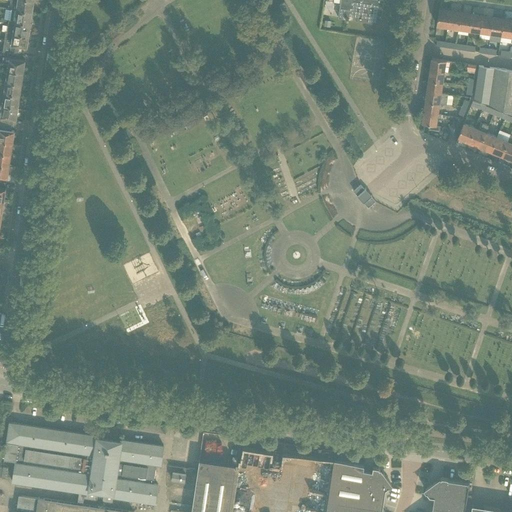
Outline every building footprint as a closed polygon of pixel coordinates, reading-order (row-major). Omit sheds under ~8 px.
[(12,0),(12,3),(14,4),(15,4),(17,4),(17,6),(16,9),(32,12),(34,0),(31,0),(12,0)] [(341,0),(340,4),(340,5),(342,5),(342,8),(340,8),(338,18),(347,19),(346,20),(349,20),(349,19),(381,24),(384,0),(341,0)] [(11,11),(10,20),(10,21),(14,21),(16,21),(30,23),(32,12),(16,9),(11,9),(11,11)] [(444,26),(448,27),(450,11),(439,9),(437,25),(444,26)] [(448,27),(458,28),(461,12),(450,11),(448,27)] [(458,28),(469,30),(471,14),(461,12),(458,28)] [(471,14),(469,30),(477,31),(479,32),(480,32),(482,15),(471,14)] [(482,15),(480,32),(490,33),(493,17),(482,15)] [(490,33),(489,40),(500,42),(501,35),(503,19),(493,17),(490,33)] [(501,35),(511,36),(511,33),(511,19),(503,19),(501,35)] [(8,20),(7,32),(8,32),(9,32),(13,33),(29,35),(30,23),(16,21),(14,21),(10,21),(10,20),(8,20)] [(6,32),(5,37),(10,37),(12,38),(11,41),(11,44),(10,52),(18,53),(19,45),(27,46),(29,35),(13,33),(9,32),(8,32),(7,32),(6,32)] [(3,57),(1,69),(7,69),(23,72),(25,60),(3,57)] [(432,58),(430,69),(445,71),(445,67),(446,60),(432,58)] [(473,97),(488,103),(494,67),(478,65),(473,97)] [(489,104),(511,113),(511,69),(494,67),(488,103),(489,104)] [(6,78),(5,81),(7,81),(21,83),(23,72),(7,69),(7,70),(6,74),(6,78)] [(430,69),(429,80),(443,82),(445,71),(430,69)] [(1,85),(0,90),(0,92),(4,93),(20,95),(21,83),(7,81),(5,81),(2,80),(1,85)] [(429,80),(427,90),(442,93),(443,82),(429,80)] [(427,90),(425,101),(440,103),(446,104),(448,93),(442,93),(427,90)] [(0,92),(0,104),(2,104),(18,107),(20,95),(4,93),(0,92)] [(425,101),(424,112),(438,114),(440,103),(425,101)] [(473,101),(471,106),(478,109),(480,104),(473,101)] [(0,122),(10,124),(11,118),(16,119),(18,107),(2,104),(0,104),(0,122)] [(466,107),(461,106),(458,114),(463,116),(466,107)] [(494,110),(492,115),(500,118),(502,113),(494,110)] [(438,114),(424,112),(422,123),(429,124),(437,125),(438,114)] [(450,134),(447,141),(452,143),(455,136),(462,118),(457,117),(455,117),(454,117),(450,127),(450,134)] [(0,140),(12,142),(14,131),(5,129),(6,123),(10,124),(0,122),(0,140)] [(461,128),(457,137),(468,142),(475,127),(471,125),(468,124),(463,122),(461,128)] [(468,142),(479,146),(486,131),(488,125),(483,123),(480,129),(475,127),(468,142)] [(479,146),(490,151),(497,136),(486,131),(479,146)] [(507,140),(501,155),(511,159),(511,136),(510,135),(507,140)] [(497,136),(490,151),(501,155),(507,140),(506,140),(502,138),(497,136)] [(0,152),(11,154),(12,143),(0,140),(0,152)] [(0,152),(0,164),(9,166),(11,154),(0,152)] [(9,166),(0,164),(0,176),(7,178),(9,166)] [(356,196),(357,196),(365,189),(365,188),(364,189),(360,184),(353,190),(357,195),(356,196)] [(371,195),(362,203),(363,203),(364,203),(368,207),(375,201),(371,196),(372,196),(371,195)] [(133,511),(82,504),(83,498),(87,498),(87,499),(97,500),(98,492),(103,493),(102,501),(112,502),(113,496),(154,503),(157,484),(153,483),(156,464),(160,464),(163,445),(121,439),(120,441),(97,438),(97,436),(9,422),(4,459),(15,461),(12,481),(79,491),(77,503),(37,498),(18,495),(15,511),(133,511)] [(191,511),(228,511),(237,457),(233,456),(231,464),(223,463),(199,459),(197,469),(196,476),(193,500),(191,511)] [(334,460),(328,501),(383,508),(385,489),(391,485),(379,467),(373,467),(372,471),(363,470),(364,465),(334,461),(335,460),(334,460)] [(172,480),(183,482),(185,474),(173,472),(172,480)] [(432,510),(445,511),(464,511),(469,481),(468,482),(448,479),(448,478),(442,477),(425,490),(429,496),(434,496),(432,510)] [(328,501),(326,511),(385,511),(383,508),(328,501)]
